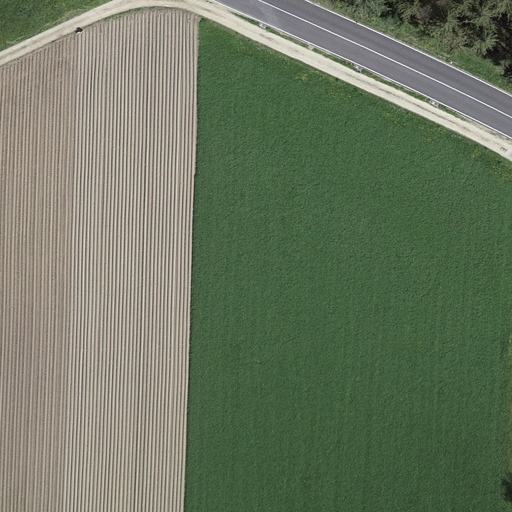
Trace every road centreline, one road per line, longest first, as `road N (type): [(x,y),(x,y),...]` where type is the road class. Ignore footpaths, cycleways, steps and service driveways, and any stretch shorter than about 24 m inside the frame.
road 1 (track): [(176,0),(200,4),(511,152)]
road 2 (primary): [(249,0),(511,119)]
road 3 (track): [(0,56),(130,0)]
